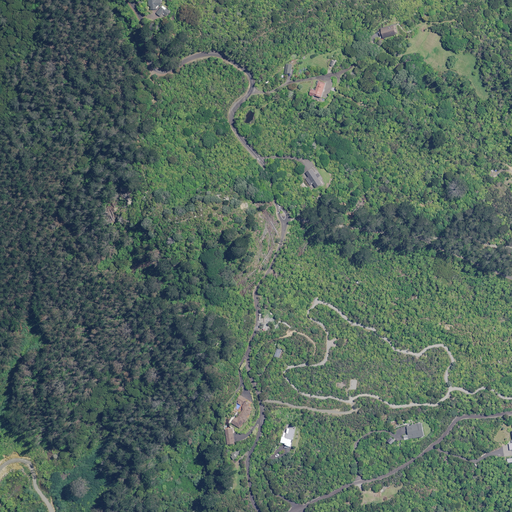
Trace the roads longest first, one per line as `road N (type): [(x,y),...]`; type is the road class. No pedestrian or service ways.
road 1 (unclassified): [(128,0),(156,69),(208,54),(249,72),(250,93),(233,121),(263,160),(286,215)]
road 2 (residential): [(286,215),(259,285),(248,350),(263,408),(249,457),(251,495),(262,511)]
road 3 (residential): [(295,511),(406,465),(461,417),(511,413)]
